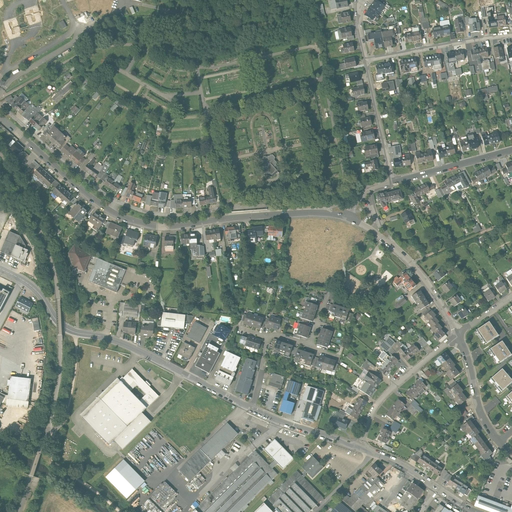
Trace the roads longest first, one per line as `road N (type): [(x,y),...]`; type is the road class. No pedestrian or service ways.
road 1 (unclassified): [(22,279),(65,328),(128,345),(251,408)]
road 2 (residential): [(348,218),(307,213),(163,227),(109,212)]
road 3 (residential): [(457,333),(410,263),(348,218)]
road 4 (residential): [(359,447),(378,402),(457,333)]
road 5 (residential): [(116,201),(0,105)]
road 6 (residential): [(511,35),(365,60)]
road 7 (residential): [(109,212),(0,117)]
road 8 (residential): [(392,182),(365,60)]
road 9 (residential): [(511,150),(392,182)]
